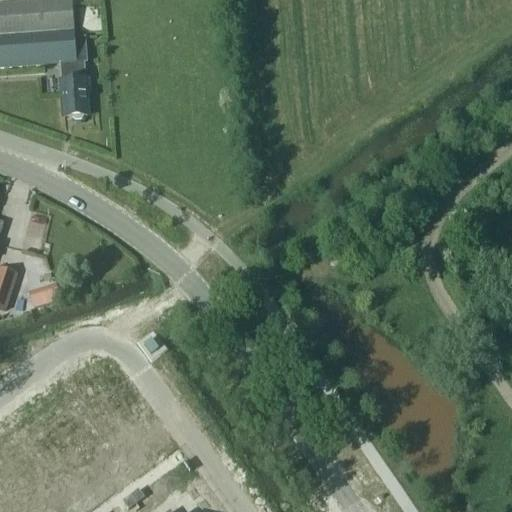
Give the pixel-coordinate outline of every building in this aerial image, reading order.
[(64,121),(87,119),(85,97),(89,97),(88,81),(86,81),(84,64),(87,64),(85,40),(74,41),(71,2),(0,7),(0,70),(60,66),(64,121)] [(0,271),(0,311),(5,313),(16,277),(0,271)] [(34,312),(62,302),(56,285),(28,295),(34,312)] [(78,398),(106,437),(130,420),(102,381),(78,398)] [(65,452),(38,416),(20,430),(46,466),(65,452)] [(1,443),(28,479),(46,466),(20,430),(1,443)] [(136,506),(144,500),(138,492),(130,497),(136,506)] [(128,511),(136,506),(130,497),(122,503),(128,511)]
